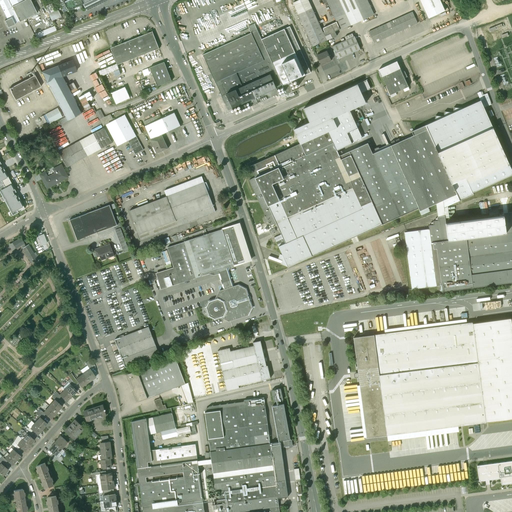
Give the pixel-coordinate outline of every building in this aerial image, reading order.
[(0,0),(0,5),(7,20),(5,21),(8,27),(15,24),(19,21),(19,22),(37,13),(30,0),(0,0)] [(61,0),(63,3),(67,11),(76,7),(77,9),(79,8),(79,6),(82,4),(90,0),(61,0)] [(324,34),(308,0),(299,0),(293,3),(313,46),(336,36),(334,31),(340,29),(336,22),(323,28),(323,29),(325,34),(324,34)] [(367,0),(326,0),(336,21),(338,20),(339,22),(343,21),(343,20),(346,18),(349,20),(351,24),(374,14),(367,0)] [(445,10),(439,0),(420,0),(428,18),(445,10)] [(55,11),(52,4),(45,7),(51,20),(60,16),(57,10),(55,11)] [(412,11),(368,31),(373,43),(417,23),(412,11)] [(346,18),(343,20),(343,21),(339,22),(338,20),(336,21),(336,22),(340,29),(351,24),(349,20),(346,18)] [(261,39),(282,85),(310,72),(289,26),(261,39)] [(257,30),(203,55),(222,96),(270,74),(276,88),(282,85),(261,39),(257,30)] [(152,31),(139,37),(146,53),(159,48),(152,31)] [(332,46),(338,59),(361,49),(355,36),(332,46)] [(139,37),(125,43),(131,59),(146,53),(139,37)] [(125,43),(111,48),(117,65),(131,59),(125,43)] [(84,60),(90,57),(86,50),(81,53),(84,60)] [(327,51),(317,56),(321,65),(331,60),(327,51)] [(72,60),(57,66),(62,77),(62,76),(72,72),(72,73),(76,71),(72,60)] [(397,61),(379,70),(390,95),(409,87),(397,61)] [(164,62),(150,67),(157,86),(172,81),(164,62)] [(118,70),(115,64),(101,70),(103,76),(118,70)] [(62,77),(57,66),(41,72),(65,117),(67,121),(81,113),(62,76),(62,77)] [(99,71),(91,75),(100,94),(108,90),(99,71)] [(270,74),(222,96),(227,110),(249,100),(255,97),(276,88),(270,74)] [(34,75),(8,88),(14,100),(40,86),(34,75)] [(367,80),(304,108),(310,122),(294,129),(296,134),(350,110),(366,103),(361,93),(371,89),(367,80)] [(139,96),(137,90),(131,93),(128,86),(114,92),(118,104),(139,96)] [(487,93),(482,95),(486,107),(491,105),(487,93)] [(81,104),(91,100),(89,94),(79,98),(81,104)] [(255,97),(249,100),(251,106),(258,103),(255,97)] [(413,135),(373,154),(368,143),(339,156),(337,150),(328,131),(301,144),(306,155),(255,178),(255,177),(249,180),(270,226),(276,223),(281,234),(274,238),(278,247),(279,246),(283,255),(280,254),(278,258),(282,260),(281,264),(288,267),(381,225),(382,224),(419,208),(420,211),(436,204),(443,200),(457,194),(452,184),(466,178),(468,183),(509,164),(481,100),(463,108),(454,107),(453,112),(444,112),(444,117),(435,116),(435,121),(412,131),(413,135)] [(57,108),(48,113),(50,117),(48,118),(45,114),(50,123),(62,117),(57,108)] [(350,110),(296,134),(300,143),(301,144),(328,131),(337,150),(352,143),(347,133),(358,128),(350,110)] [(160,114),(143,121),(145,125),(145,126),(151,139),(161,135),(180,126),(174,112),(161,118),(160,114)] [(125,115),(110,123),(109,121),(113,119),(110,114),(100,119),(103,126),(106,125),(117,146),(128,140),(135,154),(144,150),(125,115)] [(65,117),(58,121),(60,125),(67,121),(65,117)] [(104,128),(58,152),(66,167),(112,143),(104,128)] [(151,139),(150,139),(156,153),(167,148),(161,135),(151,139)] [(300,143),(269,158),(268,155),(265,157),(266,159),(250,166),(255,177),(255,178),(306,155),(301,144),(300,143)] [(110,173),(125,165),(119,153),(110,157),(112,160),(108,163),(106,160),(104,161),(110,173)] [(0,185),(8,181),(6,178),(8,177),(3,169),(1,170),(0,168),(1,168),(0,166),(0,164),(1,164),(0,162),(0,185)] [(55,173),(47,177),(44,172),(39,174),(46,188),(51,186),(51,185),(56,182),(57,183),(60,181),(58,178),(64,174),(63,171),(64,171),(60,164),(53,168),(55,173)] [(466,178),(452,184),(457,194),(460,200),(473,194),(472,192),(511,174),(511,170),(509,164),(468,183),(466,178)] [(202,176),(164,190),(167,197),(153,202),(164,231),(215,212),(208,191),(210,191),(207,182),(204,183),(202,176)] [(10,185),(8,181),(0,185),(0,190),(1,192),(0,192),(10,212),(11,211),(13,215),(18,212),(17,211),(20,209),(21,211),(24,209),(18,197),(16,199),(15,197),(16,197),(15,194),(14,195),(13,193),(16,192),(11,184),(10,185)] [(457,194),(443,200),(445,216),(445,218),(449,218),(447,206),(460,200),(457,194)] [(466,238),(448,240),(446,224),(445,218),(445,216),(443,200),(436,204),(438,217),(438,221),(433,221),(434,225),(429,226),(429,229),(431,243),(433,243),(434,249),(437,248),(442,286),(442,292),(473,288),(466,238)] [(153,202),(129,211),(141,240),(164,231),(153,202)] [(109,205),(69,220),(77,240),(117,225),(109,205)] [(504,216),(446,224),(448,240),(466,238),(473,288),(511,282),(511,212),(504,214),(504,216)] [(222,228),(183,241),(184,242),(167,247),(173,268),(179,283),(213,272),(230,267),(250,260),(238,223),(222,228)] [(129,251),(120,228),(115,230),(123,252),(129,251)] [(429,229),(404,232),(412,289),(442,286),(437,248),(434,249),(433,243),(431,243),(429,229)] [(43,234),(38,236),(41,245),(47,243),(43,234)] [(11,243),(15,249),(20,246),(23,244),(20,238),(11,243)] [(25,247),(22,249),(31,264),(37,260),(28,245),(25,247)] [(110,245),(103,248),(103,247),(95,250),(97,256),(100,255),(102,260),(106,258),(113,255),(110,245)] [(134,265),(139,276),(143,275),(137,259),(132,261),(134,266),(134,265)] [(230,267),(213,272),(213,274),(218,273),(224,291),(220,292),(218,297),(208,301),(205,307),(208,316),(215,320),(224,317),(230,319),(246,314),(250,307),(247,300),(248,300),(248,299),(248,297),(247,297),(246,297),(244,290),(237,287),(234,288),(228,270),(230,267)] [(173,268),(165,271),(159,273),(161,279),(158,280),(161,289),(179,283),(173,268)] [(354,337),(367,438),(511,418),(511,328),(511,318),(472,323),(472,322),(354,337)] [(149,326),(115,340),(125,368),(159,355),(149,326)] [(260,341),(252,343),(253,346),(259,368),(266,366),(260,341)] [(253,346),(230,352),(229,348),(218,351),(225,383),(227,390),(227,391),(239,388),(239,385),(262,380),(259,368),(253,346)] [(175,356),(156,363),(167,391),(181,386),(186,384),(175,356)] [(156,363),(137,370),(148,398),(167,391),(156,363)] [(266,366),(259,368),(262,380),(270,378),(267,366),(266,366)] [(90,370),(87,372),(87,371),(83,374),(88,382),(95,377),(90,369),(90,370)] [(148,398),(137,370),(127,374),(138,402),(148,398)] [(76,379),(71,373),(68,376),(70,379),(74,383),(76,385),(78,383),(76,379)] [(83,374),(76,379),(78,383),(81,387),(88,382),(83,374)] [(186,384),(181,386),(187,404),(193,403),(188,383),(186,384)] [(70,384),(70,385),(65,390),(71,396),(76,391),(77,391),(71,386),(70,384)] [(281,389),(272,391),(274,402),(283,400),(281,389)] [(71,396),(65,390),(60,395),(59,395),(66,402),(66,401),(71,396)] [(160,398),(154,401),(157,411),(166,409),(165,405),(163,405),(160,398)] [(245,407),(205,412),(213,473),(209,474),(213,506),(218,505),(218,511),(279,511),(278,498),(288,497),(281,442),(270,444),(264,398),(244,401),(245,407)] [(55,400),(52,403),(49,406),(56,412),(62,406),(56,401),(55,400)] [(284,404),(272,406),(278,441),(285,440),(286,445),(287,446),(291,445),(292,444),(292,441),(290,440),(284,404)] [(103,405),(84,411),(87,421),(107,415),(103,405)] [(56,412),(49,406),(46,409),(46,410),(44,413),(45,414),(51,419),(56,412)] [(172,413),(152,418),(155,432),(160,431),(162,440),(177,436),(190,433),(191,436),(196,434),(194,426),(192,426),(191,427),(191,426),(188,426),(189,427),(186,428),(181,429),(176,430),(176,428),(175,427),(172,413)] [(41,419),(40,417),(40,418),(37,421),(37,420),(38,421),(35,424),(41,430),(47,424),(41,419)] [(152,418),(146,419),(148,434),(155,432),(152,418)] [(76,419),(65,431),(74,439),(76,437),(82,430),(84,427),(76,419)] [(195,444),(151,451),(153,466),(148,434),(146,419),(131,422),(135,453),(131,454),(131,455),(130,455),(131,456),(131,457),(132,457),(136,456),(140,483),(136,483),(135,483),(135,484),(135,485),(136,486),(140,485),(143,511),(194,511),(193,501),(203,499),(197,461),(198,461),(195,444)] [(35,424),(34,424),(31,428),(30,428),(37,435),(37,434),(41,430),(35,424)] [(29,435),(24,431),(19,437),(22,439),(29,445),(34,440),(29,435)] [(61,436),(55,443),(62,449),(68,442),(67,441),(62,437),(61,436)] [(29,445),(22,439),(17,445),(20,447),(24,451),(29,445)] [(102,442),(100,443),(101,447),(100,447),(101,451),(102,451),(111,450),(110,442),(109,442),(102,442)] [(55,443),(49,450),(54,454),(56,456),(62,449),(55,443)] [(16,452),(13,449),(13,450),(9,454),(16,460),(20,456),(16,452)] [(111,450),(102,451),(102,455),(101,455),(102,460),(110,459),(112,458),(111,450)] [(9,454),(7,452),(3,457),(7,461),(12,465),(16,460),(9,454)] [(102,460),(101,460),(101,463),(101,464),(101,468),(103,468),(110,467),(111,467),(110,459),(102,460)] [(511,460),(477,466),(479,481),(485,480),(486,484),(488,484),(490,484),(489,480),(501,478),(502,485),(511,483),(511,460)] [(46,467),(45,463),(36,466),(38,469),(37,470),(38,473),(39,472),(43,482),(42,483),(43,486),(44,486),(45,489),(53,486),(52,482),(53,482),(52,478),(50,478),(47,470),(48,470),(47,466),(46,467)] [(375,483),(375,490),(438,483),(437,475),(433,475),(432,467),(374,474),(375,478),(371,478),(372,484),(375,483)] [(107,474),(100,475),(102,484),(114,483),(112,473),(107,474)] [(22,489),(13,491),(14,494),(13,495),(14,499),(15,498),(16,507),(15,507),(16,511),(17,511),(26,511),(26,509),(27,509),(26,506),(25,506),(23,496),(24,496),(24,492),(22,493),(22,489)] [(56,496),(47,498),(48,501),(47,501),(47,505),(48,504),(49,511),(58,511),(57,504),(58,504),(57,500),(56,500),(56,496)] [(203,499),(193,501),(194,511),(204,510),(203,499)] [(116,500),(104,502),(105,511),(109,510),(108,507),(117,506),(116,500)]
